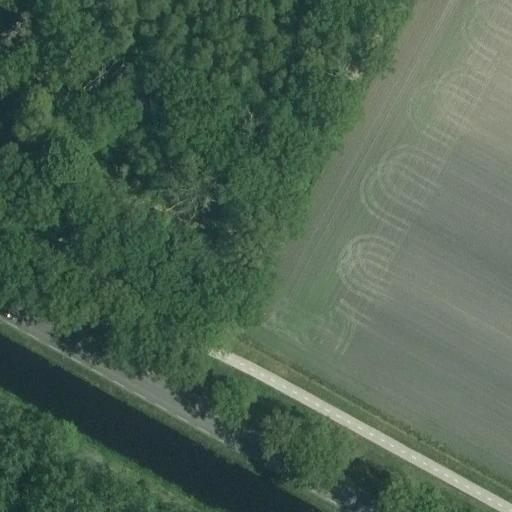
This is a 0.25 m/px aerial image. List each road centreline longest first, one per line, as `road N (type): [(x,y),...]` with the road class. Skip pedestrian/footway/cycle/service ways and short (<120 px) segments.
road 1 (primary): [(376,511),(0,302)]
road 2 (track): [(178,511),(0,413)]
